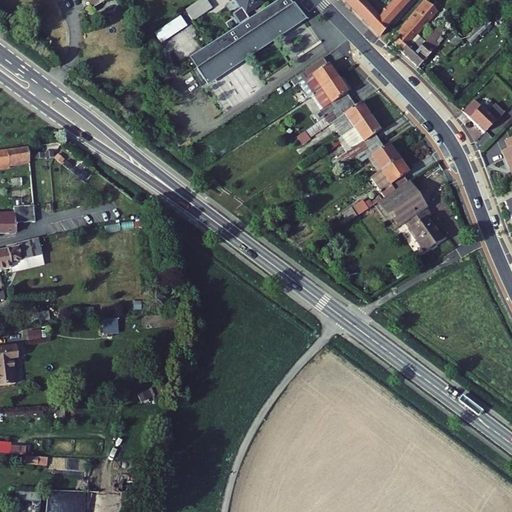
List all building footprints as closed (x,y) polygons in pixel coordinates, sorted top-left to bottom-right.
[(198,0),(191,5),(198,19),(219,5),(215,0),(198,0)] [(276,0),(192,54),(210,79),(306,14),(295,0),(276,0)] [(235,0),(245,14),(262,2),(260,0),(235,0)] [(348,0),(347,1),(353,8),(361,0),(348,0)] [(361,0),(353,8),(363,19),(376,7),(369,0),(361,0)] [(392,0),(381,12),(369,25),(380,36),(412,0),(392,0)] [(434,7),(426,0),(415,13),(426,23),(440,7),(437,4),(434,7)] [(363,19),(369,25),(381,12),(376,7),(363,19)] [(393,42),(404,53),(412,44),(418,49),(425,41),(417,33),(426,23),(415,13),(398,32),(401,34),(393,42)] [(404,53),(418,67),(439,45),(434,41),(442,32),(438,27),(425,41),(418,49),(412,44),(404,53)] [(463,37),(459,33),(444,50),(448,53),(463,37)] [(315,94),(339,78),(330,64),(329,65),(324,56),(291,78),(295,84),(299,81),(304,78),(315,94)] [(304,78),(299,81),(310,97),(315,94),(304,78)] [(327,116),(352,99),(348,93),(349,92),(339,78),(315,94),(325,109),(319,113),(323,119),(327,116)] [(342,136),(371,117),(360,101),(356,104),(352,99),(327,116),(341,137),(342,136)] [(460,112),(481,132),(493,120),(472,99),(460,112)] [(354,158),(380,140),(376,134),(380,131),(371,117),(342,136),(351,150),(334,162),(338,169),(354,158)] [(501,150),(511,174),(511,135),(505,138),(508,147),(501,150)] [(372,154),(382,168),(399,157),(389,143),(384,146),(380,140),(354,158),(358,164),(372,154)] [(0,162),(31,157),(29,142),(0,146),(0,162)] [(374,174),(387,194),(407,180),(403,175),(408,171),(399,157),(382,168),(374,174)] [(407,222),(426,250),(444,238),(425,210),(428,208),(409,181),(379,202),(397,229),(407,222)] [(348,225),(373,206),(366,198),(342,217),(348,225)] [(0,265),(12,264),(11,258),(43,252),(41,239),(0,246),(0,265)] [(13,309),(0,310),(0,320),(14,319),(13,309)] [(118,334),(116,320),(101,322),(103,336),(118,334)] [(19,354),(17,341),(0,343),(0,380),(16,379),(14,354),(19,354)] [(8,441),(0,440),(0,448),(8,449),(8,441)] [(8,441),(8,449),(23,451),(23,442),(8,441)] [(44,452),(23,451),(22,459),(44,460),(44,452)]
